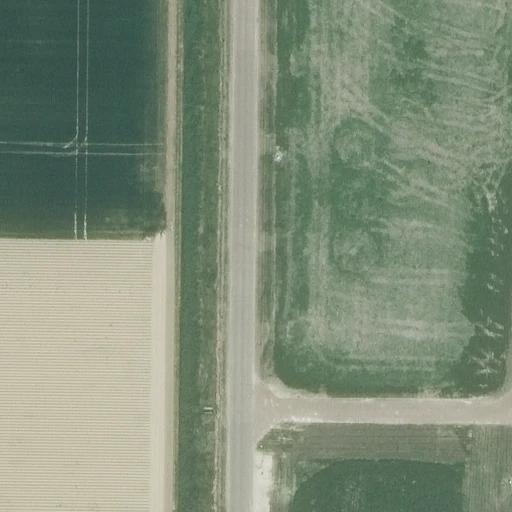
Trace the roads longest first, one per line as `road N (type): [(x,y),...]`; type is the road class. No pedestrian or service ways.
road 1 (residential): [(240,411),(245,0)]
road 2 (residential): [(511,410),(240,411)]
